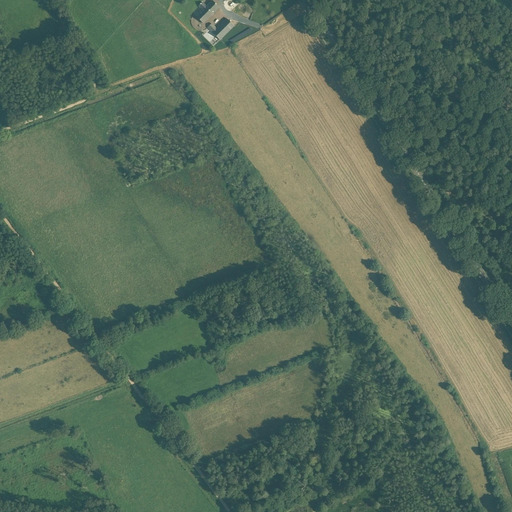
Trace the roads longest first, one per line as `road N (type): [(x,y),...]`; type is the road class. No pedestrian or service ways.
road 1 (primary): [(511,320),(307,0)]
road 2 (track): [(137,388),(0,209)]
road 3 (track): [(61,0),(54,11),(93,83),(92,98),(0,131)]
road 4 (track): [(232,511),(137,388)]
